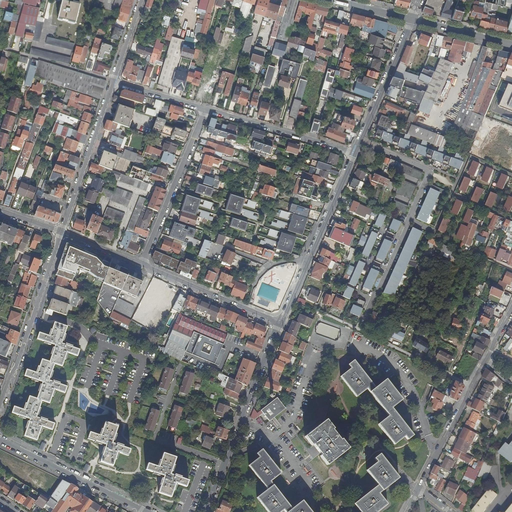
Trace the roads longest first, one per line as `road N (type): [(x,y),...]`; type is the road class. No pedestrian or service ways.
road 1 (residential): [(205,511),(278,322)]
road 2 (residential): [(61,231),(0,412)]
road 3 (residential): [(142,264),(205,109)]
road 4 (residential): [(0,441),(143,511)]
road 5 (residential): [(112,81),(61,231)]
road 6 (residential): [(205,109),(354,155)]
road 7 (residential): [(400,238),(430,170),(359,141)]
road 8 (residential): [(470,386),(407,511)]
road 9 (residential): [(359,141),(412,18)]
road 10 (residential): [(470,386),(355,328)]
